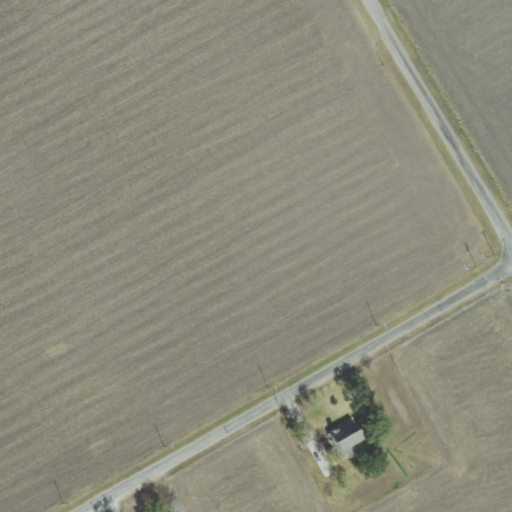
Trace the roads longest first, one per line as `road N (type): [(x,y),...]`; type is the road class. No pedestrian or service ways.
road 1 (residential): [(83,511),(511,266)]
road 2 (tertiary): [(369,0),(511,239)]
